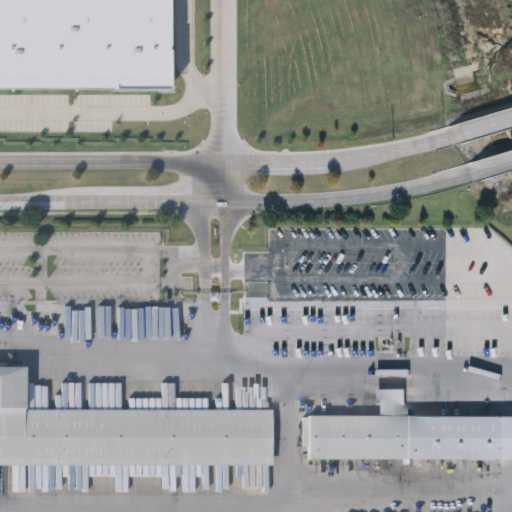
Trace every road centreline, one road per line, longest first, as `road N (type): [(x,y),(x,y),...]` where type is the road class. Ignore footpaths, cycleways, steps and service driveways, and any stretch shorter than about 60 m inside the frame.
road 1 (secondary): [(457,137),(331,166),(0,169)]
road 2 (secondary): [(215,207),(335,205),(478,171)]
road 3 (secondary): [(95,208),(215,207)]
